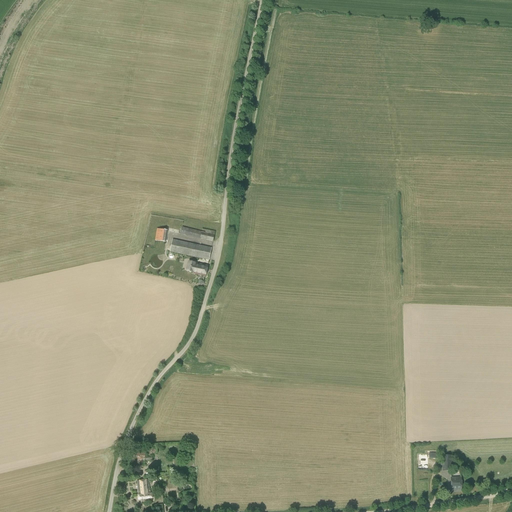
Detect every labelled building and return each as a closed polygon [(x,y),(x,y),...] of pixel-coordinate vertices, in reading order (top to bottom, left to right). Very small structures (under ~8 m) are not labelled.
[(180,234),(213,242),(215,232),(203,229),(202,232),(182,227),(180,234)] [(157,228),(155,240),(165,242),(167,230),(157,228)] [(170,252),(209,260),(212,248),(173,239),(170,252)] [(205,276),(208,266),(195,263),(189,262),(187,271),(193,272),(192,274),(205,276)] [(152,460),(152,456),(145,457),(145,453),(133,453),(133,464),(145,464),(145,460),(152,460)] [(453,471),(453,464),(453,456),(444,456),(444,460),(443,460),(443,471),(453,471)] [(462,490),(461,477),(451,478),(452,490),(462,490)] [(138,500),(153,498),(152,493),(151,493),(149,480),(137,481),(139,495),(138,495),(138,500)]
